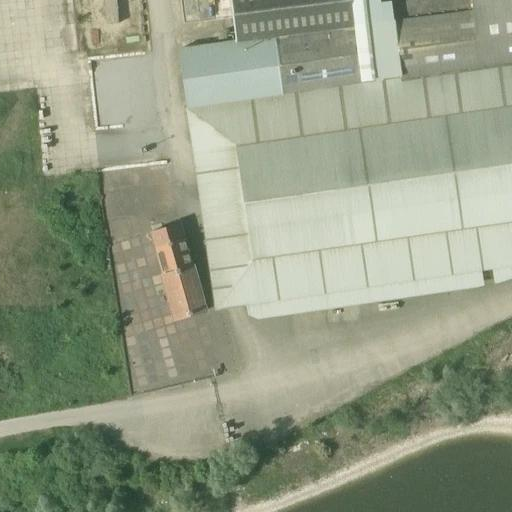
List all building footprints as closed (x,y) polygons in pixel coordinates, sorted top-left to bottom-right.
[(511,0),(230,0),(235,42),(178,50),(187,109),(186,109),(198,198),(215,311),(245,306),(246,316),(257,320),(489,287),(511,279),(511,0)] [(160,266),(189,257),(184,240),(179,225),(151,233),(155,249),(160,266)] [(168,298),(199,289),(193,267),(192,267),(189,257),(160,266),(163,276),(161,276),(168,298)] [(174,321),(206,311),(199,289),(168,298),(174,321)] [(409,356),(416,369),(440,356),(433,343),(409,356)] [(325,393),(300,403),(308,422),(332,412),(325,393)]
